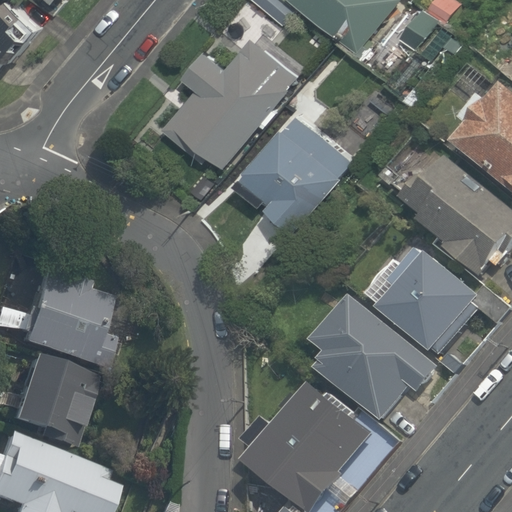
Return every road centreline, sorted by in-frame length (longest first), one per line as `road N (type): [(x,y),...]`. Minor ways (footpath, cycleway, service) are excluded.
road 1 (residential): [(33,172),(135,224),(186,272),(208,329),(212,366),(205,511)]
road 2 (residential): [(159,0),(33,172)]
road 3 (tertiary): [(427,511),(511,413)]
